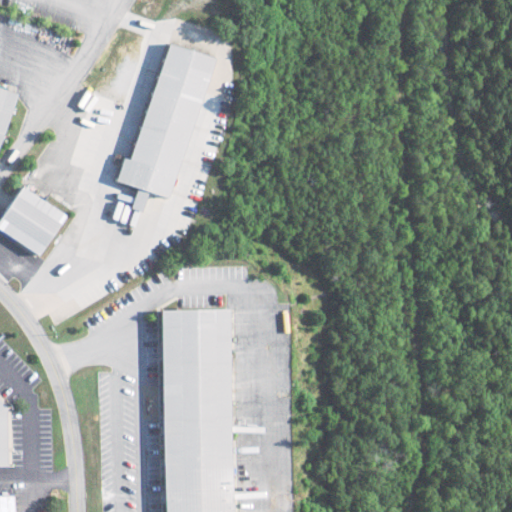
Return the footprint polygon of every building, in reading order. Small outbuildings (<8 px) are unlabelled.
[(206,57),(160,45),(128,161),(119,158),(112,183),(133,189),(127,210),(138,213),(143,194),(167,200),(206,57)] [(0,134),(13,93),(0,88),(0,134)] [(0,215),(0,234),(36,257),(62,215),(17,188),(0,215)] [(159,511),(226,511),(223,307),(155,308),(159,511)] [(0,511),(10,511),(10,495),(0,495),(0,511)]
